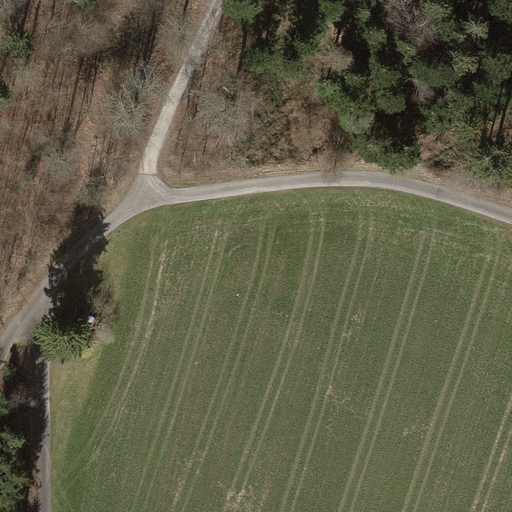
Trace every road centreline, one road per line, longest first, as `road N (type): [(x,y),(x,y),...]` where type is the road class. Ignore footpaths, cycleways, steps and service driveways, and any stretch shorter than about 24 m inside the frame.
road 1 (track): [(226,0),(136,201),(83,246),(36,302),(40,511)]
road 2 (track): [(511,216),(409,184),(326,178),(136,201)]
